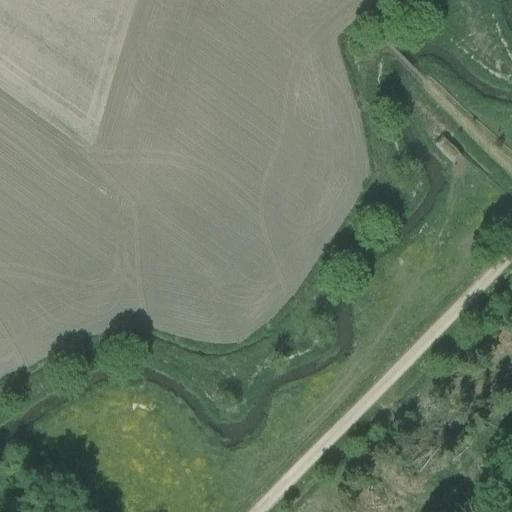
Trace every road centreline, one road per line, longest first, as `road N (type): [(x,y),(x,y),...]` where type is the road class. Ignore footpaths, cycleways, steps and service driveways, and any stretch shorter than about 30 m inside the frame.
road 1 (track): [(257,511),(511,257)]
road 2 (track): [(511,174),(421,82)]
